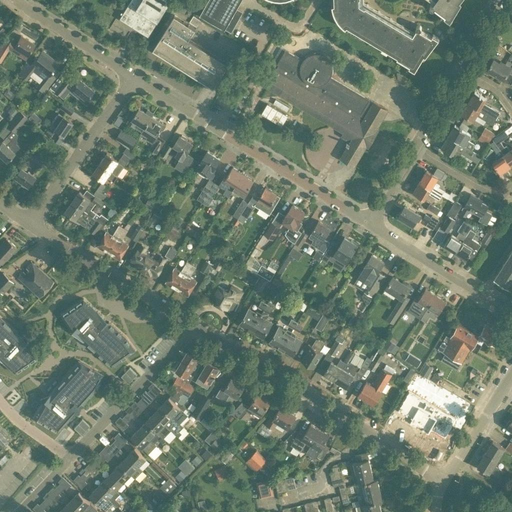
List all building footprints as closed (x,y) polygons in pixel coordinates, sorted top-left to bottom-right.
[(158,21),(171,0),(131,0),(119,19),(139,32),(148,37),(159,21),(158,21)] [(209,0),(207,5),(202,14),(224,27),(231,30),(242,11),(235,7),(238,0),(209,0)] [(343,26),(345,27),(345,28),(350,26),(396,53),(398,51),(402,53),(399,58),(414,68),(422,58),(421,58),(420,57),(423,53),(425,54),(436,39),(421,30),(421,29),(421,28),(421,27),(421,26),(420,25),(419,25),(418,25),(417,25),(416,26),(416,27),(416,28),(416,29),(413,35),(365,7),(365,8),(359,4),(358,0),(335,0),(336,4),(332,5),(332,7),(333,8),(333,11),(334,12),(334,14),(335,15),(336,18),(337,20),(338,21),(340,22),(342,25),(343,26)] [(435,0),(436,0),(433,4),(432,4),(431,4),(430,5),(430,6),(430,7),(430,8),(430,9),(431,9),(431,10),(432,10),(433,10),(434,9),(435,8),(449,19),(459,3),(457,2),(458,0),(435,0)] [(229,63),(189,38),(195,28),(174,15),(154,47),(155,47),(208,80),(212,82),(215,84),(217,81),(229,63)] [(201,20),(193,16),(189,22),(196,27),(201,20)] [(34,44),(20,36),(16,43),(13,41),(14,39),(9,36),(2,47),(7,51),(8,49),(18,55),(20,52),(26,56),(34,44)] [(59,72),(54,68),(58,63),(49,56),(42,50),(31,64),(28,61),(19,72),(27,78),(30,73),(40,81),(36,86),(44,92),(59,72)] [(369,100),(330,76),(331,74),(332,72),(332,70),(332,69),(332,66),(331,64),(330,62),(330,61),(329,60),(328,58),(326,57),(325,56),(323,54),(321,53),(318,53),(316,53),(313,53),(311,54),(308,55),(306,56),(304,58),(303,60),(285,50),(277,64),(278,65),(276,68),(271,65),(261,83),(267,87),(330,124),(343,132),(341,136),(344,138),(350,141),(349,143),(346,142),(346,143),(348,145),(340,157),(354,166),(366,145),(368,147),(378,129),(377,128),(381,120),(388,109),(374,101),(373,103),(369,100)] [(494,59),(487,71),(503,80),(508,83),(509,82),(511,83),(511,74),(508,72),(511,68),(505,64),(504,66),(494,59)] [(393,78),(404,84),(407,78),(397,72),(393,78)] [(93,91),(78,79),(74,84),(71,81),(70,83),(60,75),(49,88),(60,96),(67,88),(69,90),(87,104),(92,98),(89,96),(93,91)] [(475,91),(468,103),(496,119),(500,112),(490,106),(488,106),(483,103),(486,98),(475,91)] [(74,110),(63,102),(59,107),(69,115),(74,110)] [(282,126),(288,115),(267,103),(261,114),(282,126)] [(493,124),(496,119),(468,103),(461,114),(473,121),(476,115),(488,122),(493,124)] [(15,117),(19,111),(12,106),(8,111),(15,117)] [(143,127),(140,132),(141,132),(151,116),(153,113),(147,109),(145,112),(136,106),(133,111),(136,112),(132,118),(131,117),(127,122),(133,125),(135,124),(137,122),(143,127)] [(19,147),(7,137),(13,131),(14,133),(27,118),(20,111),(7,126),(0,134),(0,135),(4,139),(3,142),(2,141),(0,142),(0,155),(6,162),(14,153),(19,147)] [(58,113),(49,127),(51,128),(63,137),(73,122),(64,116),(63,117),(58,113)] [(166,125),(151,116),(141,132),(154,140),(148,149),(156,154),(163,142),(156,137),(161,129),(163,130),(166,125)] [(474,144),(468,140),(471,135),(455,125),(448,136),(471,149),(474,144)] [(50,137),(53,133),(46,128),(43,132),(50,137)] [(485,128),(481,134),(490,140),(494,133),(485,128)] [(130,149),(136,139),(121,129),(115,139),(130,149)] [(505,131),(493,139),(511,166),(511,164),(511,148),(509,150),(506,145),(504,147),(500,141),(509,136),(505,131)] [(488,145),(490,140),(481,134),(478,139),(488,145)] [(173,147),(177,150),(178,149),(180,150),(177,155),(182,158),(176,167),(184,172),(193,158),(186,153),(193,143),(180,135),(173,146),(174,146),(173,147)] [(474,152),(471,150),(471,149),(448,136),(441,147),(458,157),(462,150),(471,156),(474,152)] [(500,173),(511,166),(493,139),(494,141),(490,144),(496,153),(494,154),(498,158),(493,162),(494,165),(491,167),(496,174),(499,171),(500,173)] [(173,148),(167,144),(161,155),(167,158),(173,148)] [(482,156),(488,160),(493,150),(488,147),(482,156)] [(100,163),(112,171),(118,162),(124,166),(130,158),(133,160),(136,155),(127,148),(118,161),(107,153),(100,163)] [(216,171),(213,169),(219,159),(207,151),(200,162),(210,168),(206,174),(212,178),(216,171)] [(39,167),(43,161),(31,152),(26,158),(39,167)] [(35,176),(27,171),(30,167),(32,163),(26,159),(23,162),(20,167),(20,166),(13,177),(27,187),(32,181),(35,176)] [(93,173),(104,181),(112,171),(100,163),(93,173)] [(232,167),(229,173),(225,178),(223,177),(219,184),(226,188),(223,194),(228,197),(243,173),(232,167)] [(426,170),(420,181),(431,188),(436,191),(442,195),(454,202),(455,200),(456,198),(439,187),(439,186),(434,183),(438,177),(426,170)] [(254,180),(243,173),(228,197),(228,198),(233,191),(245,198),(250,190),(248,189),(254,180)] [(197,199),(202,202),(215,182),(209,178),(197,199)] [(429,192),(433,195),(436,191),(431,188),(420,181),(413,192),(420,197),(424,199),(429,192)] [(220,185),(215,182),(202,202),(208,206),(220,185)] [(102,183),(93,194),(102,201),(106,196),(101,193),(106,186),(102,183)] [(251,198),(248,203),(238,219),(243,223),(246,218),(247,219),(255,206),(269,215),(280,197),(265,187),(256,202),(251,198)] [(79,191),(72,201),(83,209),(92,215),(96,218),(103,223),(105,224),(106,225),(109,219),(101,213),(100,216),(91,209),(96,204),(100,207),(103,202),(102,201),(93,194),(86,189),(83,194),(81,192),(79,191)] [(440,199),(442,195),(436,191),(433,195),(440,199)] [(487,224),(492,214),(485,211),(488,205),(476,199),(477,197),(471,194),(464,206),(465,206),(461,214),(466,217),(470,209),(482,215),(479,220),(487,224)] [(144,207),(150,211),(155,203),(148,199),(144,207)] [(238,219),(248,203),(242,199),(233,215),(238,219)] [(454,217),(462,204),(455,200),(454,202),(446,214),(454,217)] [(72,201),(65,212),(76,220),(84,226),(92,215),(83,209),(72,201)] [(430,203),(427,208),(437,214),(440,209),(430,203)] [(304,212),(292,204),(286,215),(279,211),(264,234),(273,240),(281,227),(280,227),(282,222),(297,231),(302,223),(299,221),(304,212)] [(419,222),(422,216),(419,214),(405,205),(398,217),(412,225),(415,220),(419,222)] [(183,221),(167,211),(163,217),(179,227),(183,221)] [(163,219),(153,213),(147,224),(153,227),(157,221),(161,223),(163,219)] [(425,214),(422,219),(427,223),(426,226),(433,230),(439,219),(432,215),(431,217),(425,214)] [(455,221),(448,216),(441,228),(448,232),(455,221)] [(103,223),(96,218),(88,229),(95,234),(103,223)] [(311,231),(312,232),(309,238),(313,240),(311,244),(324,252),(330,242),(324,239),(330,228),(318,220),(311,231)] [(130,238),(136,241),(144,228),(138,224),(130,238)] [(102,239),(98,245),(112,253),(126,229),(119,225),(113,235),(106,231),(105,230),(105,229),(103,228),(106,225),(95,234),(102,239)] [(187,226),(184,230),(198,239),(201,235),(187,226)] [(120,258),(128,244),(122,240),(128,230),(126,229),(112,253),(120,258)] [(470,229),(462,241),(455,252),(466,259),(469,256),(472,258),(477,250),(481,244),(472,238),(476,232),(470,229)] [(495,232),(489,229),(482,241),(488,245),(495,232)] [(298,250),(308,235),(303,231),(288,254),(298,261),(303,253),(298,250)] [(444,245),(455,252),(462,241),(451,234),(444,245)] [(344,237),(340,244),(333,240),(321,258),(327,262),(332,253),(346,262),(357,245),(357,244),(351,240),(350,241),(344,237)] [(0,261),(4,257),(6,259),(16,247),(6,238),(0,244),(0,261)] [(135,265),(144,271),(152,258),(143,253),(146,248),(141,245),(138,250),(137,250),(131,260),(136,264),(135,265)] [(165,256),(172,260),(177,251),(170,247),(165,256)] [(510,287),(511,284),(511,248),(494,277),(510,287)] [(372,254),(365,265),(373,270),(366,281),(370,283),(365,291),(373,296),(386,276),(378,272),(384,262),(372,254)] [(157,261),(152,258),(144,271),(150,274),(151,273),(157,276),(163,265),(162,264),(165,258),(160,255),(157,261)] [(224,258),(219,255),(213,267),(218,269),(224,258)] [(270,281),(276,270),(269,265),(267,268),(262,265),(260,264),(254,257),(251,255),(244,266),(256,273),(257,273),(270,281)] [(200,271),(206,274),(212,264),(206,260),(200,271)] [(166,281),(173,286),(188,262),(187,261),(181,271),(175,267),(166,281)] [(53,282),(31,262),(17,277),(39,297),(53,282)] [(196,267),(188,262),(173,286),(188,294),(196,280),(190,276),(196,267)] [(275,277),(278,279),(287,264),(284,262),(275,277)] [(259,276),(244,267),(240,275),(244,277),(243,280),(248,283),(250,281),(255,284),(259,276)] [(13,282),(2,272),(0,274),(0,291),(3,294),(13,282)] [(255,289),(261,292),(267,281),(261,277),(255,289)] [(397,298),(387,314),(389,315),(386,320),(388,321),(387,324),(393,328),(411,300),(409,299),(410,298),(407,296),(413,286),(404,281),(403,283),(393,277),(384,290),(397,298)] [(233,286),(230,292),(219,285),(214,293),(218,296),(215,302),(232,312),(234,311),(239,303),(238,302),(244,293),(233,286)] [(294,292),(293,295),(296,297),(298,293),(300,289),(293,285),(291,288),(294,290),(294,292)] [(419,309),(423,304),(427,307),(435,294),(425,288),(417,301),(418,302),(415,307),(419,309)] [(438,314),(446,301),(435,294),(427,307),(432,310),(429,315),(433,318),(437,313),(438,314)] [(84,298),(61,314),(71,328),(75,325),(79,328),(82,331),(78,335),(112,366),(115,365),(135,350),(126,337),(109,321),(107,323),(102,315),(84,298)] [(257,306),(263,310),(267,303),(261,299),(257,306)] [(272,322),(266,319),(269,313),(273,307),(273,306),(275,304),(269,300),(267,303),(263,310),(260,315),(251,330),(263,337),(272,322)] [(306,311),(318,319),(322,312),(309,305),(306,311)] [(240,323),(251,330),(260,315),(249,308),(240,323)] [(359,317),(354,313),(346,325),(352,328),(359,317)] [(329,317),(323,314),(315,327),(321,331),(329,317)] [(0,359),(14,372),(36,357),(27,343),(22,346),(16,340),(20,336),(0,317),(0,359)] [(297,321),(291,318),(287,324),(293,328),(297,321)] [(476,318),(470,330),(473,332),(475,333),(479,336),(478,337),(497,348),(500,344),(502,346),(506,339),(503,338),(505,335),(494,329),(496,326),(487,321),(486,324),(476,318)] [(297,321),(293,328),(299,331),(303,325),(297,321)] [(449,337),(446,335),(443,340),(447,342),(446,344),(442,342),(438,349),(461,363),(469,348),(471,349),(478,337),(479,336),(475,333),(473,332),(470,330),(458,323),(457,324),(455,322),(449,331),(452,333),(449,337)] [(367,328),(359,323),(354,331),(362,335),(367,328)] [(279,326),(270,341),(281,348),(290,333),(279,326)] [(293,355),(302,340),(290,333),(281,348),(293,355)] [(345,339),(338,335),(328,352),(334,356),(345,339)] [(316,340),(312,347),(309,345),(305,351),(307,352),(301,361),(307,365),(307,367),(310,368),(312,368),(313,368),(322,353),(319,351),(323,345),(316,340)] [(394,345),(387,340),(383,347),(389,352),(394,345)] [(372,359),(370,362),(367,368),(375,372),(387,350),(379,346),(372,359)] [(183,392),(189,382),(198,367),(198,366),(197,367),(193,365),(198,358),(194,356),(195,354),(190,350),(189,352),(187,351),(176,370),(185,375),(184,377),(182,376),(181,377),(179,376),(169,393),(178,400),(183,392)] [(324,374),(335,380),(352,352),(350,350),(343,361),(340,359),(337,365),(331,361),(324,374)] [(355,354),(352,352),(335,380),(347,387),(356,372),(355,371),(358,366),(355,364),(356,361),(353,359),(355,354)] [(372,359),(367,356),(358,371),(363,374),(372,359)] [(41,403),(33,417),(57,431),(74,412),(78,404),(80,406),(95,389),(100,380),(103,375),(79,360),(77,362),(54,387),(48,395),(52,399),(46,405),(41,403)] [(220,371),(218,369),(219,368),(214,365),(214,364),(214,363),(210,361),(209,361),(209,362),(208,362),(199,376),(202,378),(200,382),(206,386),(208,381),(210,382),(213,376),(214,377),(215,375),(220,371)] [(420,374),(428,379),(434,368),(426,364),(420,374)] [(130,368),(121,377),(126,382),(129,384),(137,375),(135,373),(130,368)] [(366,381),(358,394),(374,404),(382,391),(382,390),(391,374),(382,368),(372,385),(366,381)] [(410,370),(403,380),(407,383),(409,380),(414,373),(410,370)] [(238,381),(231,377),(225,389),(221,387),(216,396),(226,401),(229,395),(236,399),(244,385),(243,384),(243,383),(239,381),(238,381)] [(150,389),(149,390),(153,395),(155,393),(157,396),(162,391),(153,382),(148,387),(150,389)] [(189,382),(183,392),(188,395),(194,385),(189,382)] [(142,397),(140,400),(144,404),(147,401),(149,403),(154,398),(152,396),(153,395),(149,390),(147,392),(145,390),(140,395),(142,397)] [(242,399),(232,410),(233,412),(231,413),(237,418),(238,417),(240,419),(247,411),(253,415),(253,413),(261,418),(271,400),(267,398),(258,392),(250,404),(242,399)] [(408,392),(397,411),(412,419),(409,423),(428,434),(430,430),(444,439),(456,419),(437,409),(427,403),(408,392)] [(169,397),(161,405),(180,423),(188,415),(184,412),(186,408),(171,395),(169,397)] [(197,408),(193,414),(199,420),(204,412),(211,399),(204,395),(197,408)] [(142,407),(144,404),(140,400),(137,403),(135,401),(130,406),(139,414),(144,409),(142,407)] [(180,423),(161,405),(154,413),(165,424),(172,416),(180,424),(180,423)] [(288,428),(296,415),(288,410),(280,405),(273,418),(270,417),(266,424),(273,429),(277,422),(288,428)] [(128,412),(125,415),(129,420),(132,417),(134,419),(139,414),(130,406),(126,410),(128,412)] [(165,424),(154,413),(146,421),(157,432),(165,424)] [(125,415),(123,417),(122,418),(120,416),(115,421),(124,430),(129,425),(127,423),(129,420),(125,415)] [(212,431),(215,427),(205,416),(201,420),(212,431)] [(82,418),(73,427),(81,434),(88,427),(89,425),(82,418)] [(157,432),(146,421),(139,429),(150,439),(157,432)] [(301,452),(306,442),(310,445),(319,430),(310,424),(305,432),(300,429),(290,446),(301,452)] [(0,447),(10,438),(0,426),(0,447)] [(142,447),(150,439),(139,429),(131,437),(142,447)] [(319,430),(310,445),(306,452),(315,458),(316,456),(322,459),(329,447),(324,444),(329,435),(319,430)] [(114,437),(116,439),(113,442),(118,446),(120,443),(122,445),(127,440),(119,432),(114,437)] [(216,451),(223,443),(212,432),(204,440),(216,451)] [(341,454),(347,443),(336,437),(330,449),(341,454)] [(493,440),(485,453),(497,460),(504,447),(493,440)] [(112,456),(115,453),(123,460),(127,456),(118,447),(118,446),(113,442),(110,445),(108,443),(104,448),(112,456)] [(135,447),(127,456),(138,466),(146,458),(135,447)] [(98,458),(103,462),(106,459),(108,461),(112,456),(104,448),(99,453),(101,455),(98,458)] [(207,449),(201,455),(206,460),(212,454),(207,449)] [(254,468),(265,457),(257,449),(246,461),(254,468)] [(352,474),(371,469),(367,452),(363,453),(355,455),(356,461),(349,463),(352,474)] [(494,465),(497,460),(485,453),(477,466),(487,471),(485,474),(498,481),(504,471),(494,465)] [(138,466),(127,456),(123,460),(119,463),(131,474),(135,478),(143,470),(138,466)] [(197,456),(192,461),(196,465),(197,466),(202,460),(197,456)] [(102,467),(100,465),(103,462),(98,458),(95,461),(93,459),(89,463),(97,472),(102,467)] [(84,468),(86,470),(83,473),(88,478),(91,475),(93,477),(97,472),(89,463),(84,468)] [(131,474),(119,463),(112,471),(123,482),(131,474)] [(187,474),(195,467),(191,463),(184,471),(187,474)] [(225,465),(215,471),(219,480),(230,475),(225,465)] [(330,472),(331,479),(343,476),(342,469),(339,470),(338,466),(332,467),(333,472),(330,472)] [(187,474),(184,471),(182,469),(176,476),(181,481),(187,474)] [(371,469),(352,474),(355,484),(377,479),(377,478),(373,479),(371,469)] [(123,482),(112,471),(105,479),(120,494),(116,490),(123,482)] [(87,482),(85,481),(88,478),(83,473),(80,476),(78,474),(74,479),(82,487),(87,482)] [(340,489),(346,487),(343,476),(331,479),(333,486),(339,485),(340,489)] [(293,477),(287,478),(290,490),(296,489),(293,477)] [(284,492),(290,490),(287,478),(281,480),(284,492)] [(120,494),(105,479),(97,487),(113,503),(117,506),(120,503),(116,499),(120,494)] [(257,483),(261,496),(275,493),(271,479),(257,483)] [(361,494),(380,490),(377,479),(355,484),(355,485),(358,484),(361,494)] [(177,486),(171,480),(161,489),(168,495),(177,486)] [(278,493),(284,492),(281,480),(275,481),(278,493)] [(346,487),(340,489),(342,499),(348,497),(347,494),(352,493),(350,486),(346,487)] [(89,495),(97,502),(101,506),(106,511),(113,503),(97,487),(89,495)] [(511,492),(501,487),(498,494),(511,500),(511,492)] [(359,505),(360,506),(379,501),(382,501),(380,490),(361,494),(363,504),(359,505)] [(90,502),(79,491),(71,499),(84,511),(94,511),(98,509),(90,502)] [(330,498),(324,499),(327,511),(333,509),(330,498)] [(84,511),(71,499),(64,507),(68,511),(84,511)] [(206,511),(208,511),(205,499),(198,501),(200,511),(206,511)] [(379,501),(360,506),(361,511),(381,511),(379,501)] [(305,511),(312,511),(310,502),(304,504),(305,511)]
